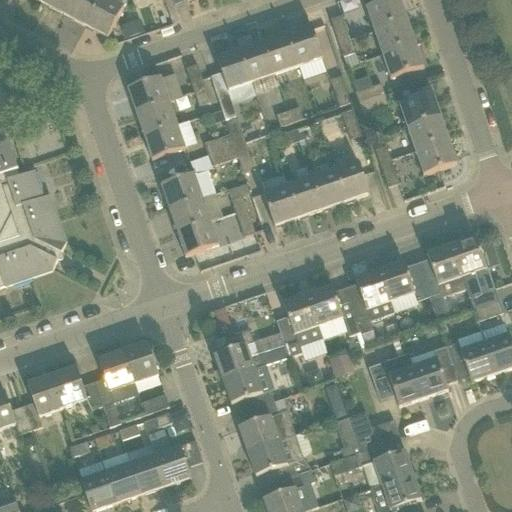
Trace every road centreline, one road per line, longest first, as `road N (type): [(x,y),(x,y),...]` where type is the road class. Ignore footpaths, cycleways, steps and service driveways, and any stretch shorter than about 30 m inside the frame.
road 1 (residential): [(163,309),(498,193)]
road 2 (residential): [(85,79),(163,309)]
road 3 (residential): [(85,79),(313,0)]
road 4 (residential): [(498,193),(432,0)]
road 5 (residential): [(163,309),(227,499)]
road 6 (residential): [(0,366),(163,309)]
road 7 (residential): [(511,403),(479,413),(462,431),(457,454),(477,511)]
